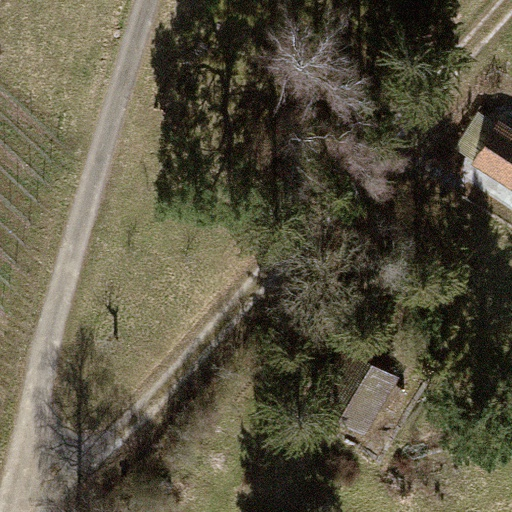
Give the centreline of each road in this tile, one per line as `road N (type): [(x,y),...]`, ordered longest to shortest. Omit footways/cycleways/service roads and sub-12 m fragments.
road 1 (track): [(511,1),(121,437),(43,511)]
road 2 (track): [(8,511),(97,162),(148,0)]
